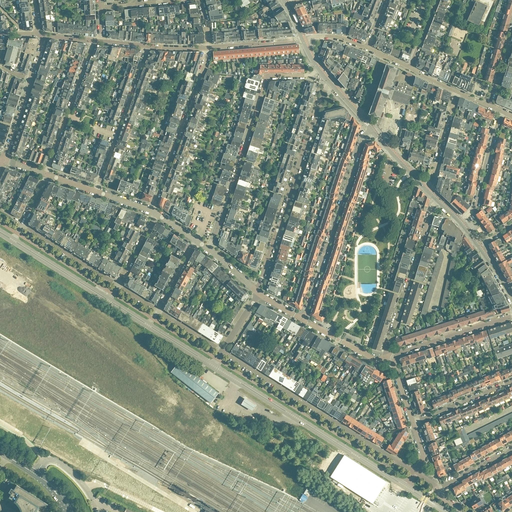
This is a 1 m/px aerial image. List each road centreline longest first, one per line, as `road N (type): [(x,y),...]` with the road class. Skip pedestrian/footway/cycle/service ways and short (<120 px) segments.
road 1 (residential): [(207,248),(266,76),(319,69)]
road 2 (residential): [(222,351),(415,472)]
road 3 (tertiary): [(406,486),(213,366)]
road 4 (residential): [(254,290),(323,93),(334,87)]
road 5 (residential): [(301,319),(371,129)]
road 6 (residential): [(151,211),(208,47)]
road 7 (residential): [(387,356),(437,201)]
road 8 (residential): [(95,191),(147,46)]
road 9 (residential): [(46,174),(93,41)]
road 10 (residential): [(395,357),(511,316)]
road 11 (residential): [(459,222),(475,207),(501,111)]
